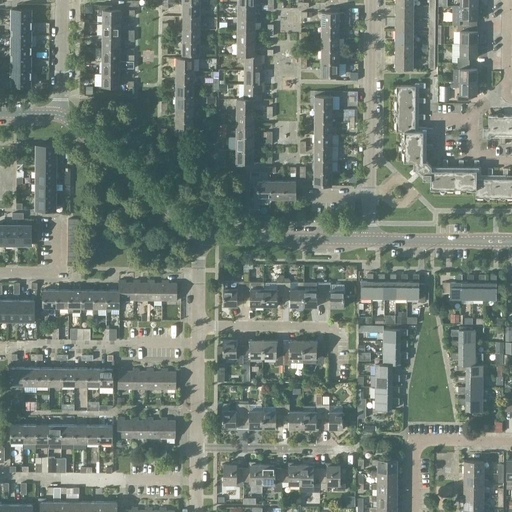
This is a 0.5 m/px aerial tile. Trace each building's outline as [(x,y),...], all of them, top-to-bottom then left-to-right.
[(200,16),(200,3),(182,3),(182,16),(200,16)] [(98,5),(98,15),(102,15),(102,22),(120,23),(120,10),(111,9),(111,4),(98,4),(98,5)] [(255,17),(255,4),(237,4),(237,17),(255,17)] [(413,18),(413,5),(395,5),(395,18),(413,18)] [(459,6),(452,6),(452,25),(457,25),(477,25),(477,19),(477,6),(459,6)] [(30,9),(17,8),(12,8),(12,22),(30,22),(30,9)] [(321,12),(321,25),(339,25),(343,25),(344,12),(339,12),(326,12),(324,12),(321,12)] [(200,29),(200,16),(182,16),(181,29),(200,29)] [(237,29),(255,29),(255,17),(237,17),(237,29)] [(413,31),(413,18),(395,18),(395,30),(413,31)] [(30,34),(30,22),(12,22),(12,34),(30,34)] [(120,35),(120,23),(102,22),(102,35),(120,35)] [(338,37),(339,25),(321,25),(321,37),(338,37)] [(477,31),(477,25),(457,25),(457,31),(459,31),(459,44),(477,44),(477,31)] [(199,41),(200,29),(181,29),(181,41),(199,41)] [(254,42),(255,29),(237,29),(236,42),(254,42)] [(412,43),(413,31),(395,30),(394,43),(412,43)] [(30,47),(30,34),(12,34),(12,47),(30,47)] [(119,48),(120,35),(102,35),(102,48),(119,48)] [(338,50),(338,37),(321,37),(320,50),(338,50)] [(199,54),(199,41),(181,41),(181,54),(199,54)] [(254,55),(254,42),(236,42),(236,55),(244,55),(254,55)] [(412,56),(412,43),(394,43),(394,56),(412,56)] [(477,57),(477,44),(459,44),(459,57),(457,57),(457,63),(469,63),(469,57),(477,57)] [(30,47),(12,47),(12,59),(30,60),(30,47)] [(119,60),(119,48),(102,48),(101,60),(119,60)] [(338,63),(338,50),(320,50),(320,63),(338,63)] [(244,69),(261,69),(261,62),(264,62),(264,55),(254,55),(244,55),(244,69)] [(412,69),(412,56),(394,56),(394,69),(412,69)] [(193,70),(193,58),(193,57),(175,57),(175,70),(193,70)] [(29,72),(30,60),(12,59),(11,72),(29,72)] [(128,60),(119,60),(101,60),(101,73),(119,73),(119,68),(133,68),(133,61),(128,60)] [(338,76),(338,63),(320,63),(320,76),(338,76)] [(469,68),(469,63),(457,63),(457,68),(453,68),(452,81),(459,81),(477,82),(477,68),(469,68)] [(84,86),(90,87),(90,75),(93,75),(93,68),(84,67),(84,86)] [(261,77),(261,69),(244,69),(244,84),(263,84),(263,77),(261,77)] [(193,83),(193,70),(175,70),(175,83),(193,83)] [(29,85),(29,72),(11,72),(11,85),(29,85)] [(119,86),(119,73),(101,73),(101,86),(119,86)] [(476,95),(477,82),(459,81),(459,94),(456,94),(456,100),(468,101),(468,95),(476,95)] [(193,96),(193,83),(175,83),(175,95),(193,96)] [(418,98),(418,87),(425,87),(425,83),(415,83),(415,85),(396,85),(396,101),(415,101),(425,101),(425,98),(418,98)] [(263,91),(263,84),(244,84),(243,98),(254,99),(261,99),(261,91),(263,91)] [(309,92),(299,92),(298,107),(309,107),(309,92)] [(193,108),(193,96),(175,95),(175,108),(193,108)] [(314,109),(332,109),(332,96),(314,95),(314,109)] [(254,99),(243,98),(236,98),(236,111),(254,111),(254,99)] [(425,101),(415,101),(396,101),(396,109),(397,109),(397,115),(395,115),(395,116),(415,116),(425,116),(425,114),(418,114),(418,102),(425,102),(425,101)] [(192,121),(193,108),(175,108),(175,121),(192,121)] [(332,121),(332,109),(314,109),(314,121),(332,121)] [(357,122),(357,109),(343,109),(343,121),(348,122),(357,122)] [(236,124),(254,124),(254,111),(236,111),(236,124)] [(511,114),(503,115),(503,134),(505,134),(511,133),(511,114)] [(503,134),(503,115),(488,115),(488,127),(483,127),(482,137),(490,137),(490,133),(500,134),(500,144),(505,144),(505,134),(503,134)] [(425,116),(415,116),(395,116),(397,116),(396,122),(396,131),(404,131),(432,131),(432,128),(426,128),(426,126),(418,126),(418,119),(425,119),(425,116)] [(192,134),(192,121),(175,121),(174,134),(192,134)] [(331,134),(332,121),(314,121),(313,134),(331,134)] [(253,136),(254,124),(236,124),(235,136),(253,136)] [(432,133),(432,131),(404,131),(403,146),(422,146),(432,146),(432,144),(426,144),(426,132),(432,133)] [(331,147),(331,134),(313,134),(313,147),(331,147)] [(253,149),(253,136),(235,136),(235,149),(253,149)] [(36,145),(36,158),(55,158),(56,146),(56,145),(36,144),(36,145)] [(432,146),(422,146),(403,146),(403,161),(413,161),(413,169),(416,172),(418,174),(422,179),(430,179),(430,188),(445,188),(446,159),(443,159),(442,165),(431,165),(429,163),(426,161),(426,149),(432,149),(432,146)] [(331,159),(331,147),(313,147),(313,159),(331,159)] [(253,162),(253,149),(235,149),(235,162),(253,162)] [(36,158),(36,171),(55,171),(55,158),(36,158)] [(331,172),(331,159),(313,159),(313,172),(331,172)] [(458,166),(447,165),(447,160),(446,159),(445,188),(454,188),(460,188),(460,189),(461,160),(458,160),(458,166)] [(474,166),(463,166),(463,160),(461,160),(460,189),(461,189),(461,188),(466,188),(475,189),(476,160),(474,160),(474,166)] [(481,166),(478,166),(479,160),(476,160),(475,189),(475,197),(490,197),(491,168),(488,168),(487,175),(481,175),(481,166)] [(503,175),(492,175),(492,168),(491,168),(490,197),(505,197),(506,168),(503,168),(503,175)] [(36,171),(36,183),(55,183),(55,171),(36,171)] [(331,185),(331,172),(313,172),(313,185),(331,185)] [(269,198),(270,180),(256,180),(256,198),(269,198)] [(282,198),(282,180),(270,180),(269,198),(282,198)] [(295,198),(295,180),(282,180),(282,198),(295,198)] [(36,183),(35,196),(55,196),(55,183),(36,183)] [(35,209),(42,209),(55,209),(55,196),(35,196),(35,209)] [(5,224),(4,244),(17,244),(17,225),(5,224)] [(17,225),(17,244),(30,244),(31,225),(17,225)] [(243,281),(243,296),(250,296),(250,306),(263,306),(263,288),(263,281),(250,281),(248,281),(248,272),(243,272),(243,281)] [(372,278),(372,273),(367,272),(366,280),(360,280),(360,297),(372,297),(372,278)] [(384,278),(384,273),(378,273),(378,280),(372,280),(372,278),(372,297),(383,297),(384,278)] [(395,278),(395,273),(389,273),(389,280),(384,280),(384,278),(383,297),(395,297),(395,278)] [(407,278),(407,273),(401,273),(401,281),(395,281),(395,278),(395,297),(407,297),(407,278)] [(418,283),(418,273),(413,273),(412,281),(407,281),(407,278),(407,297),(417,297),(417,301),(424,301),(425,283),(418,283)] [(461,298),(461,281),(461,274),(455,274),(455,281),(449,281),(449,298),(461,298)] [(472,279),(473,279),(473,274),(467,274),(467,281),(461,281),(461,298),(472,298),(472,279)] [(484,279),(484,274),(478,274),(478,281),(473,281),(473,279),(472,279),(472,298),(484,298),(484,279)] [(484,279),(484,298),(496,298),(496,274),(490,274),(490,281),(484,281),(484,279)] [(283,296),(283,275),(278,275),(277,278),(277,281),(277,288),(263,288),(263,306),(276,306),(276,296),(283,296)] [(283,275),(283,296),(290,296),(290,306),(303,306),(303,283),(304,283),(304,281),(303,281),(297,282),(297,288),(290,288),(290,281),(290,280),(288,278),(284,278),(284,275),(283,275)] [(133,300),(133,282),(125,282),(125,279),(118,279),(118,290),(119,290),(119,300),(133,300)] [(147,300),(147,282),(140,282),(140,279),(133,279),(133,282),(133,300),(147,300)] [(161,300),(162,282),(154,282),(154,280),(147,280),(147,282),(147,300),(161,300)] [(162,282),(161,300),(176,300),(176,283),(168,283),(168,280),(162,280),(162,282)] [(243,281),(236,281),(223,281),(223,288),(222,305),(236,306),(236,296),(243,296),(243,281)] [(303,283),(303,306),(316,306),(317,296),(323,296),(323,282),(316,282),(316,283),(304,283),(303,283)] [(330,289),(330,284),(330,282),(323,282),(323,296),(330,296),(330,306),(343,306),(343,289),(330,289)] [(55,307),(55,289),(42,289),(42,307),(55,307)] [(68,307),(68,289),(55,289),(55,307),(68,307)] [(81,289),(68,289),(68,307),(68,312),(81,312),(81,311),(81,307),(80,307),(81,289)] [(93,308),(93,290),(81,289),(80,307),(81,307),(81,311),(86,311),(86,308),(93,308)] [(106,308),(106,290),(93,290),(93,308),(93,314),(96,314),(98,313),(98,308),(106,308)] [(119,290),(118,290),(106,290),(106,308),(106,312),(109,312),(111,310),(111,308),(119,308),(119,300),(119,290)] [(16,321),(16,299),(7,299),(7,321),(16,321)] [(25,321),(25,299),(16,299),(16,321),(25,321)] [(25,299),(25,321),(34,321),(34,300),(25,299)] [(245,314),(235,313),(235,325),(244,325),(245,314)] [(358,324),(358,331),(383,332),(383,340),(399,340),(400,334),(407,334),(407,328),(400,328),(400,327),(383,327),(383,325),(358,324)] [(483,326),(474,326),(464,326),(464,329),(451,329),(450,335),(458,335),(458,340),(456,340),(456,341),(481,341),(475,341),(475,332),(483,331),(483,326)] [(77,334),(78,328),(70,328),(70,339),(77,339),(83,340),(83,339),(83,334),(77,334)] [(91,328),(84,328),(78,328),(77,334),(83,334),(83,339),(90,339),(91,328)] [(116,329),(109,328),(102,328),(102,334),(109,334),(109,340),(116,340),(116,329)] [(236,340),(222,340),(222,357),(235,357),(235,364),(242,364),(242,350),(242,346),(236,345),(236,340)] [(249,346),(242,346),(242,350),(242,364),(249,364),(249,357),(262,357),(263,340),(249,340),(249,346)] [(282,364),(282,350),(276,350),(276,340),(263,340),(262,357),(276,357),(275,364),(282,364)] [(303,357),(303,340),(289,340),(289,350),(282,350),(282,364),(289,364),(289,357),(303,357)] [(316,350),(316,346),(316,340),(303,340),(303,357),(303,362),(316,363),(316,364),(322,365),(322,350),(316,350)] [(401,351),(402,351),(399,351),(399,345),(407,346),(407,340),(399,340),(383,340),(375,340),(375,343),(383,343),(383,351),(401,351)] [(456,341),(456,340),(450,340),(450,346),(458,346),(458,352),(456,352),(475,352),(475,344),(481,344),(481,341),(456,341)] [(383,363),(399,363),(399,357),(407,357),(407,351),(402,351),(401,351),(383,351),(383,362),(383,363)] [(450,352),(450,358),(458,358),(458,364),(474,364),(474,363),(482,363),(482,352),(475,352),(456,352),(450,352)] [(383,363),(383,362),(375,362),(375,374),(394,374),(392,374),(392,368),(399,368),(399,363),(383,363)] [(488,364),(482,363),(474,363),(474,364),(458,364),(458,369),(465,369),(465,375),(463,375),(482,375),(482,367),(488,367),(488,364)] [(24,385),(24,367),(11,367),(11,385),(24,385)] [(36,385),(36,367),(24,367),(24,385),(36,385)] [(49,385),(49,367),(36,367),(36,385),(49,385)] [(62,385),(62,368),(49,367),(49,385),(62,385)] [(74,386),(74,368),(62,368),(62,385),(74,386)] [(87,386),(87,368),(74,368),(74,386),(87,386)] [(99,386),(99,368),(87,368),(87,386),(99,386)] [(112,386),(112,368),(99,368),(99,386),(112,386)] [(132,388),(132,371),(125,371),(125,368),(118,368),(117,388),(132,388)] [(146,389),(147,371),(139,371),(139,368),(132,368),(132,371),(132,388),(146,389)] [(160,389),(161,371),(153,371),(153,368),(147,368),(147,371),(146,389),(160,389)] [(161,371),(160,389),(175,389),(176,371),(167,371),(167,369),(161,368),(161,371)] [(394,386),(394,385),(391,385),(391,380),(399,380),(399,374),(394,374),(375,374),(375,386),(394,386)] [(463,375),(458,375),(458,381),(465,381),(465,386),(463,386),(463,387),(482,387),(482,375),(463,375)] [(394,397),(391,397),(391,391),(399,391),(399,385),(394,385),(394,386),(375,386),(375,397),(394,397)] [(463,387),(463,386),(458,386),(458,392),(465,392),(465,398),(463,398),(482,398),(482,387),(463,387)] [(382,411),(382,409),(391,409),(391,403),(399,403),(399,397),(394,397),(375,397),(374,409),(377,409),(377,411),(378,412),(381,412),(382,411)] [(463,398),(458,398),(457,404),(465,404),(465,410),(473,410),(473,414),(480,414),(480,410),(482,410),(482,398),(463,398)] [(235,418),(241,418),(242,403),(235,403),(235,410),(228,410),(228,403),(222,403),(222,410),(221,410),(221,427),(235,428),(235,418)] [(242,403),(241,418),(248,418),(248,428),(262,428),(262,410),(249,410),(249,403),(242,403)] [(282,418),(282,403),(275,403),(275,406),(262,406),(262,410),(262,428),(275,428),(275,418),(282,418)] [(302,428),(302,411),(289,410),(289,403),(282,403),(282,418),(288,418),(288,428),(302,428)] [(322,418),(322,404),(315,403),(315,411),(302,411),(302,428),(315,428),(315,418),(322,418)] [(322,404),(322,418),(328,418),(328,428),(342,428),(342,411),(329,411),(329,404),(322,404)] [(132,437),(132,420),(124,419),(124,417),(117,417),(117,437),(132,437)] [(146,437),(146,420),(138,420),(138,417),(132,417),(132,420),(132,437),(146,437)] [(160,438),(160,420),(153,420),(153,417),(146,417),(146,420),(146,437),(160,438)] [(160,420),(160,438),(175,438),(175,420),(167,420),(167,417),(160,417),(160,420)] [(23,442),(23,424),(10,424),(10,442),(23,442)] [(36,442),(36,424),(23,424),(23,442),(36,442)] [(48,442),(48,424),(36,424),(36,442),(48,442)] [(61,442),(61,424),(48,424),(48,442),(61,442)] [(73,442),(74,424),(61,424),(61,442),(73,442)] [(86,443),(86,425),(74,424),(73,442),(86,443)] [(98,443),(99,425),(86,425),(86,443),(98,443)] [(112,443),(112,425),(99,425),(98,443),(112,443)] [(377,471),(396,471),(396,459),(371,459),(371,464),(377,464),(377,470),(377,471)] [(483,473),(488,473),(488,467),(483,467),(483,460),(463,460),(463,472),(483,473)] [(223,464),(223,483),(231,483),(235,483),(235,481),(243,481),(243,467),(237,467),(238,461),(231,461),(231,464),(223,464)] [(262,484),(262,464),(254,464),(254,462),(248,461),(248,468),(243,467),(243,481),(250,481),(250,484),(262,484)] [(262,464),(262,484),(273,484),(273,491),(281,491),(281,482),(281,468),(276,468),(276,462),(269,462),(269,464),(262,464)] [(300,484),(300,464),(293,464),(293,462),(286,462),(286,468),(281,468),(281,482),(288,482),(288,484),(300,484)] [(319,482),(319,468),(314,468),(314,462),(308,462),(308,464),(300,464),(300,484),(312,484),(312,482),(319,482)] [(319,468),(319,482),(320,482),(320,490),(327,490),(327,484),(334,484),(334,489),(345,489),(345,477),(339,477),(339,465),(331,464),(331,462),(325,462),(325,468),(319,468)] [(377,471),(377,470),(371,470),(371,476),(377,476),(377,483),(396,483),(396,471),(377,471)] [(483,479),(483,473),(463,472),(463,484),(482,485),(488,485),(488,479),(483,479)] [(377,483),(371,483),(371,488),(377,488),(376,495),(396,495),(396,483),(377,483)] [(482,491),(482,485),(463,484),(463,496),(482,497),(488,497),(488,491),(482,491)] [(239,485),(221,485),(220,498),(239,498),(239,485)] [(396,495),(376,495),(371,495),(371,500),(376,500),(376,507),(396,507),(396,495)] [(482,503),(482,497),(463,496),(463,508),(482,509),(488,509),(488,503),(482,503)] [(52,511),(53,501),(40,501),(39,511),(52,511)] [(65,511),(66,501),(53,501),(52,511),(65,511)] [(66,501),(65,511),(78,511),(78,501),(66,501)] [(90,511),(91,501),(79,501),(78,501),(78,511),(90,511)] [(103,511),(103,501),(91,501),(90,511),(103,511)] [(116,511),(116,507),(117,507),(117,502),(103,501),(103,511),(116,511)]
